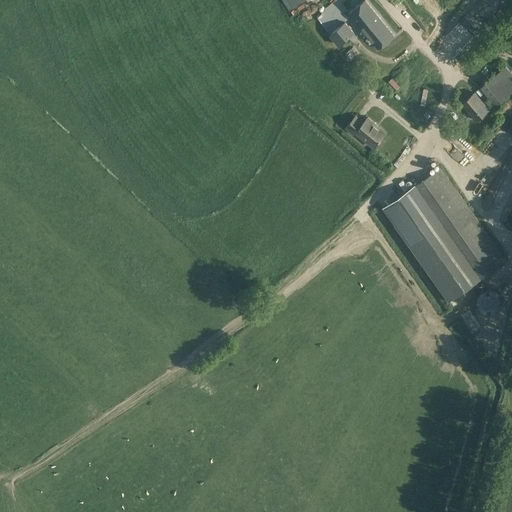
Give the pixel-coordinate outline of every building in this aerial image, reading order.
[(283,0),(289,10),(306,0),(283,0)] [(365,0),(364,0),(349,13),(378,49),(378,48),(394,36),(365,0)] [(345,22),(330,34),(339,45),(354,33),(345,22)] [(419,51),(410,58),(418,68),(427,61),(419,51)] [(511,72),(505,65),(480,87),(496,105),(511,91),(511,72)] [(394,77),(389,81),(397,90),(401,86),(394,77)] [(489,109),(475,92),(461,104),(476,121),(489,109)] [(373,147),(386,132),(367,117),(363,122),(356,116),(346,128),(354,134),(355,132),(373,147)] [(440,167),(407,191),(472,284),(506,260),(440,167)] [(511,187),(500,182),(490,203),(505,210),(511,194),(511,187)] [(407,191),(383,207),(418,259),(448,301),(472,284),(407,191)] [(499,303),(500,301),(499,299),(499,297),(498,295),(497,294),(496,292),(494,291),(492,290),(490,290),(488,290),(486,290),(484,290),(483,291),(481,292),(480,294),(478,295),(478,297),(477,299),(477,301),(477,303),(478,305),(478,307),(480,308),(481,310),(483,311),(484,312),(486,312),(488,313),(490,312),(492,312),(494,311),(496,310),(497,308),(498,307),(499,305),(499,303)]
